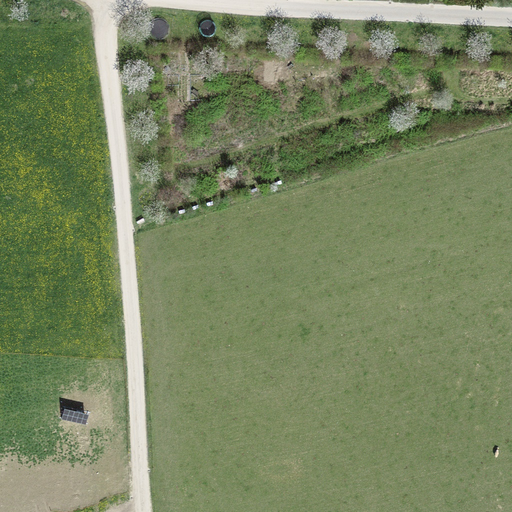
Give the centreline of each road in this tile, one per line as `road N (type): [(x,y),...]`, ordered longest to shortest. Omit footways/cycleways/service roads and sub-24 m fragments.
road 1 (track): [(142,511),(101,0)]
road 2 (residential): [(199,0),(511,17)]
